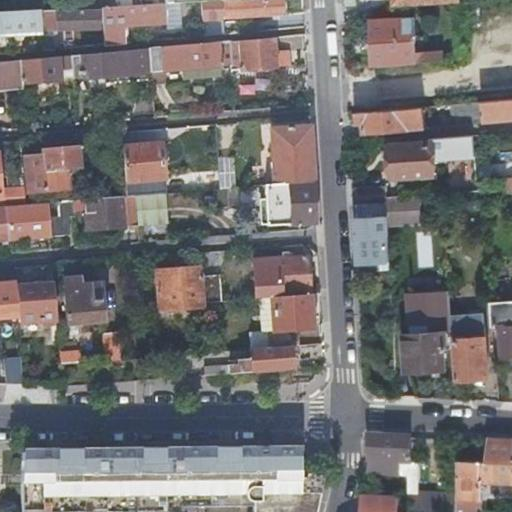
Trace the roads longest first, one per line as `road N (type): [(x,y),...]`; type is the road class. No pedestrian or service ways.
road 1 (residential): [(348,414),(0,412)]
road 2 (residential): [(0,259),(335,234)]
road 3 (residential): [(335,234),(319,0)]
road 4 (residential): [(348,414),(335,234)]
road 5 (residential): [(348,414),(511,422)]
